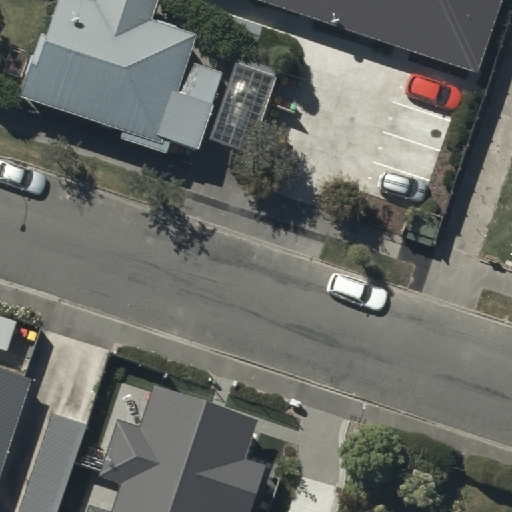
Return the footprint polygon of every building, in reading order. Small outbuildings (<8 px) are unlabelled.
[(191,146),(214,75),(180,64),(188,38),(140,22),(146,0),(100,0),(98,9),(69,0),(62,0),(49,42),(41,40),(23,95),(123,127),(121,134),(166,148),(169,139),(191,146)] [(365,0),(279,0),(357,26),(365,0)] [(491,0),(365,0),(357,26),(470,64),(491,0)] [(277,65),(237,52),(209,137),(248,150),(277,65)] [(347,137),(283,120),(267,182),(331,198),(347,137)] [(15,323),(0,318),(0,347),(6,349),(15,323)] [(22,387),(0,379),(0,451),(1,452),(22,387)] [(250,425),(156,394),(144,430),(124,423),(109,467),(130,474),(117,511),(97,511),(94,511),(93,511),(220,511),(224,502),(243,508),(256,469),(237,463),(250,425)] [(48,511),(79,424),(45,412),(10,511),(48,511)]
